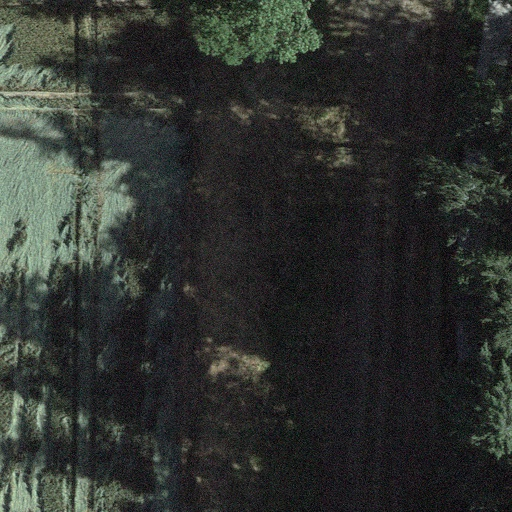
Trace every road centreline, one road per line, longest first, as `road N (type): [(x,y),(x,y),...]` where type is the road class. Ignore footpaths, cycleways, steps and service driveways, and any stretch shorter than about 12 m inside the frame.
road 1 (unclassified): [(487,511),(471,352),(470,194),(502,0)]
road 2 (track): [(445,0),(138,0)]
